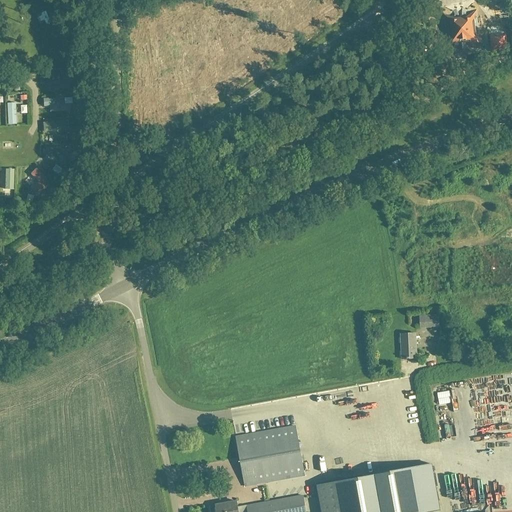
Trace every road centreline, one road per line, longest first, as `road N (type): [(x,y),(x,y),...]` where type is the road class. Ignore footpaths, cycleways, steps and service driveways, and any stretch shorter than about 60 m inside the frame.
road 1 (tertiary): [(126,286),(382,162),(511,117)]
road 2 (residential): [(116,0),(118,198),(104,241),(126,286)]
road 3 (unclassified): [(174,511),(126,286)]
road 4 (tertiary): [(0,347),(126,286)]
